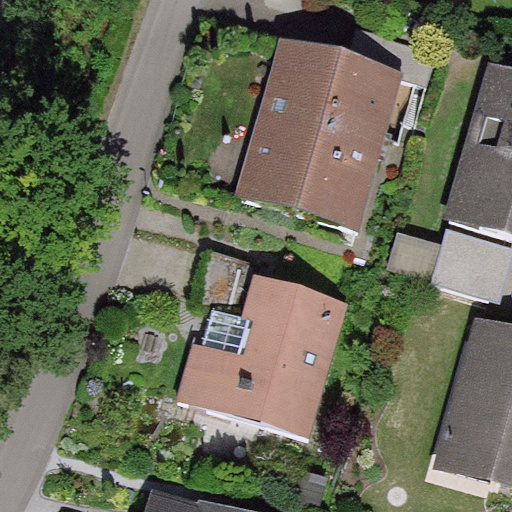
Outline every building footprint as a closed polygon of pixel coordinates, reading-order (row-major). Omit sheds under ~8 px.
[(370,35),(360,69),(406,82),(428,89),(438,55),(370,35)] [(360,69),(285,47),(239,202),(360,238),(406,82),(360,69)] [(511,75),(496,72),(472,156),(484,160),(465,228),(511,241),(511,75)] [(505,250),(450,233),(433,287),(488,304),(505,250)] [(263,267),(207,251),(190,309),(211,315),(246,325),(254,298),(263,267)] [(211,315),(200,354),(193,352),(178,403),(313,442),(350,310),(271,287),(267,301),(254,298),(246,325),(211,315)] [(511,340),(483,333),(451,445),(497,458),(492,477),(511,482),(511,340)]
